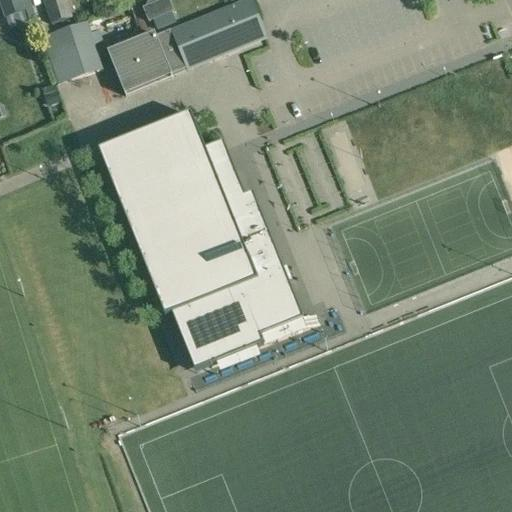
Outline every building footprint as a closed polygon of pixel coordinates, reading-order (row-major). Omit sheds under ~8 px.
[(0,0),(0,7),(4,20),(25,13),(29,24),(37,21),(29,0),(0,0)] [(44,0),(53,26),(72,20),(65,0),(44,0)] [(149,23),(174,13),(169,0),(168,0),(144,10),(149,23)] [(155,36),(108,56),(125,95),(224,55),(266,38),(251,1),(156,40),(155,36)] [(69,82),(102,72),(87,26),(62,34),(44,40),(59,86),(69,82)] [(57,92),(45,96),(48,108),(61,104),(57,92)] [(192,117),(100,154),(167,321),(173,318),(174,319),(189,313),(211,370),(271,346),(270,342),(276,339),(278,343),(308,331),(304,321),(289,283),(280,261),(254,197),(247,200),(225,146),(207,153),(192,117)]
